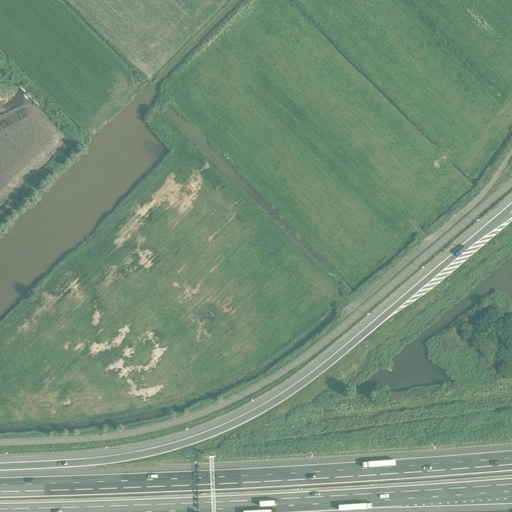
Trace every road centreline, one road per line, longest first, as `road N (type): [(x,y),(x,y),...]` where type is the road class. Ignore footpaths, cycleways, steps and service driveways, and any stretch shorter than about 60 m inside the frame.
road 1 (motorway): [(511,208),(331,361),(235,423),(139,455),(0,467)]
road 2 (motorway): [(511,458),(0,484)]
road 3 (motorway): [(149,511),(511,490)]
